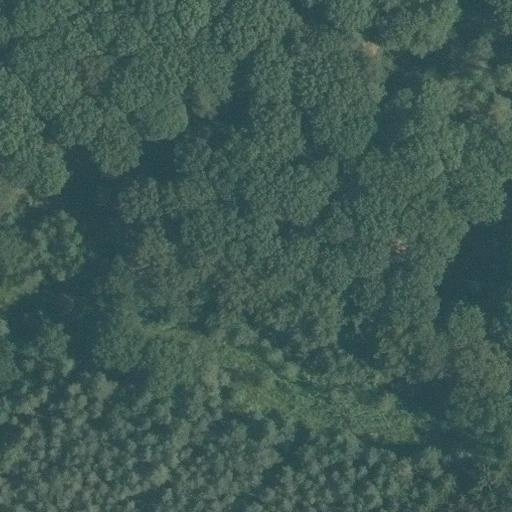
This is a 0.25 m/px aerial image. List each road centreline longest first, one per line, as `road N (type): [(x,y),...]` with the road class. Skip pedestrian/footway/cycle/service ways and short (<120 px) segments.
road 1 (track): [(511,371),(0,183)]
road 2 (track): [(4,511),(161,356),(229,267)]
